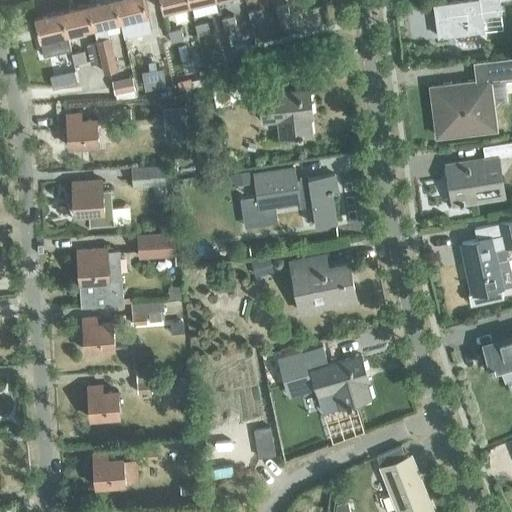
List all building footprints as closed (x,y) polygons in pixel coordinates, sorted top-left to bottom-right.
[(106,25),(120,22),(114,0),(101,0),(88,3),(94,27),(97,42),(105,72),(116,69),(106,25)] [(114,0),(120,22),(147,15),(143,0),(114,0)] [(160,0),(163,11),(191,5),(189,0),(160,0)] [(461,0),(435,3),(439,36),(484,30),(482,15),(501,12),(499,0),(461,0)] [(233,14),(229,15),(226,2),(218,4),(221,19),(222,19),(224,28),(227,27),(230,43),(240,40),(237,25),(236,25),(233,14)] [(275,5),(277,16),(290,13),(287,2),(275,5)] [(67,33),(94,27),(88,3),(61,10),(67,33)] [(248,11),(251,23),(263,20),(260,8),(248,11)] [(39,39),(67,33),(61,10),(34,16),(39,39)] [(195,23),(198,36),(210,32),(207,20),(195,23)] [(176,47),(185,45),(181,27),(168,30),(171,41),(174,40),(176,47)] [(130,57),(141,54),(137,37),(125,40),(127,51),(128,51),(130,57)] [(103,72),(105,72),(97,42),(86,45),(91,64),(101,61),(103,72)] [(72,52),(74,63),(87,60),(84,49),(72,52)] [(428,84),(435,138),(498,130),(491,81),(511,78),(511,55),(473,61),(475,78),(428,84)] [(46,58),(48,70),(60,67),(58,56),(46,58)] [(186,70),(191,89),(210,85),(205,65),(186,70)] [(141,71),(144,91),(167,87),(163,67),(141,71)] [(52,72),(55,82),(65,80),(63,70),(52,72)] [(113,80),(115,94),(135,90),(133,76),(113,80)] [(212,88),(216,106),(242,100),(238,82),(212,88)] [(281,136),(312,132),(309,115),(313,115),(310,88),(260,95),(263,122),(279,120),(281,136)] [(97,119),(82,119),(82,113),(66,113),(68,146),(98,144),(97,119)] [(446,165),(452,204),(470,201),(468,187),(501,182),(497,158),(511,155),(511,141),(482,146),(484,159),(446,165)] [(131,166),(133,187),(165,184),(164,164),(131,166)] [(335,174),(296,180),(294,167),(253,173),(259,208),(299,202),(300,207),(313,205),(316,225),(335,222),(331,192),(332,192),(332,191),(337,190),(335,174)] [(102,187),(87,188),(87,181),(71,182),(74,214),(89,213),(90,225),(114,224),(112,189),(102,189),(102,187)] [(511,219),(499,222),(500,223),(475,228),(477,239),(462,241),(473,292),(468,293),(470,303),(503,297),(501,287),(502,287),(495,249),(511,245),(511,219)] [(137,233),(139,257),(176,254),(174,230),(137,233)] [(119,250),(106,251),(106,248),(76,251),(81,306),(132,302),(132,296),(123,297),(119,250)] [(349,264),(327,268),(324,253),(290,260),(300,312),(356,300),(349,264)] [(112,322),(98,324),(97,317),(82,318),(84,350),(114,348),(112,322)] [(511,337),(484,345),(491,368),(504,364),(508,376),(511,374),(511,337)] [(302,353),(277,361),(289,398),(313,392),(302,353)] [(339,407),(371,396),(364,370),(367,369),(362,353),(310,369),(317,389),(328,386),(333,389),(339,407)] [(137,369),(137,380),(157,380),(156,368),(137,369)] [(118,390),(103,391),(103,384),(87,385),(89,417),(120,415),(118,390)] [(254,428),(259,457),(276,454),(270,425),(254,428)] [(158,458),(157,447),(143,448),(143,459),(158,458)] [(123,458),(108,459),(108,453),(93,454),(95,485),(125,483),(123,458)] [(420,473),(415,475),(408,456),(382,465),(400,511),(429,511),(435,510),(420,473)] [(204,495),(203,483),(180,484),(181,496),(204,495)] [(163,503),(164,511),(192,511),(192,501),(163,503)]
